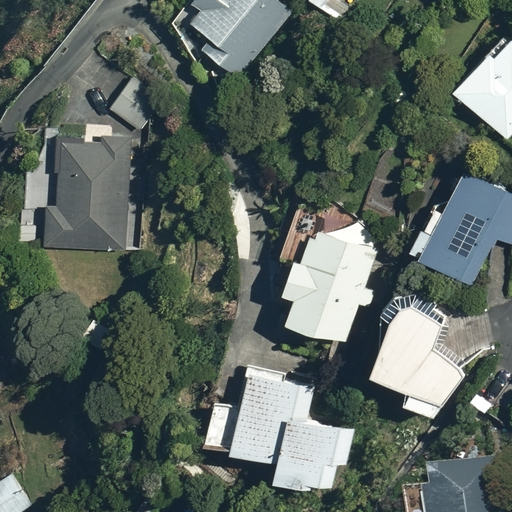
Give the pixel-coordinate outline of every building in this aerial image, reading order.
[(296,8),(286,0),(204,0),(203,1),(210,7),(200,20),(220,36),(210,47),(242,73),(296,8)] [(353,5),(346,0),(318,0),(341,19),(353,5)] [(511,134),(511,38),(464,88),(511,135),(511,134)] [(159,100),(132,80),(114,106),(141,125),(159,100)] [(133,134),(112,133),(112,141),(66,140),(64,205),(54,205),(54,245),(131,246),(133,134)] [(511,187),(474,168),(452,210),(442,204),(419,248),(480,280),(502,237),(511,241),(511,187)] [(382,246),(320,224),(297,288),(309,293),(300,317),(354,337),(367,300),(373,302),(387,265),(376,261),(382,246)] [(455,319),(417,302),(388,367),(426,385),(420,398),(451,413),(474,363),(442,348),(455,319)] [(319,380),(262,367),(254,404),(226,398),(216,442),(292,459),(289,477),(339,488),(345,460),(353,461),(361,426),(312,415),(319,380)] [(511,377),(500,371),(487,395),(511,409),(511,377)] [(511,511),(511,462),(444,466),(445,488),(420,489),(421,511),(511,511)] [(0,511),(20,511),(33,505),(13,471),(0,478),(0,511)] [(215,511),(212,501),(177,511),(215,511)]
